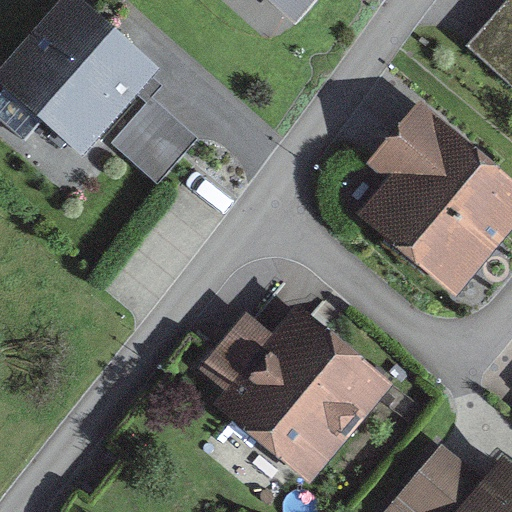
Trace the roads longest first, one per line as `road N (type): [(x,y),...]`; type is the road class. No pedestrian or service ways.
road 1 (residential): [(15,511),(259,207)]
road 2 (residential): [(259,207),(426,338),(474,340),(511,307)]
road 3 (residential): [(259,207),(412,0)]
